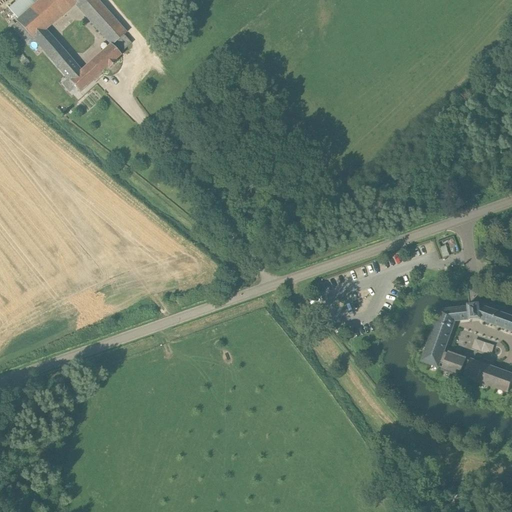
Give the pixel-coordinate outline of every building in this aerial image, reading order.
[(18,0),(9,8),(18,18),(38,0),(18,0)] [(42,0),(29,12),(18,21),(17,22),(18,22),(34,41),(48,56),(60,70),(67,79),(76,88),(79,92),(93,80),(101,73),(107,67),(109,69),(116,63),(114,61),(120,55),(121,55),(119,52),(121,51),(122,52),(132,43),(125,35),(124,36),(124,35),(126,33),(96,0),(42,0)] [(21,63),(26,59),(22,55),(18,58),(21,63)] [(446,245),(440,247),(444,258),(450,256),(446,245)] [(439,368),(439,367),(443,368),(442,371),(460,378),(461,375),(464,377),(508,393),(511,382),(511,376),(470,362),(470,363),(466,361),(466,360),(448,354),(444,353),(455,324),(476,320),(479,319),(511,332),(511,319),(478,306),(478,304),(475,305),(468,306),(467,308),(439,311),(421,362),(439,368)]
